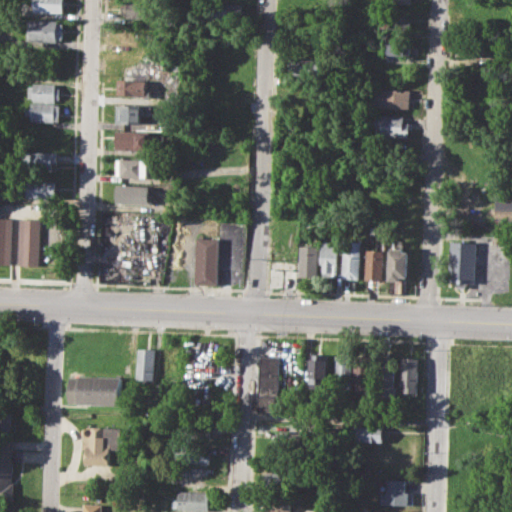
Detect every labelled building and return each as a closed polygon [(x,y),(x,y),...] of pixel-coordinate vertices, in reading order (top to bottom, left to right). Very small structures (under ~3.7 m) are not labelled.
[(35,0),(65,0),(65,12),(35,11),(35,0)] [(127,0),(158,0),(158,19),(126,18),(126,13),(122,13),(122,2),(127,2),(127,0)] [(218,1),(244,2),(244,20),(218,20),(218,1)] [(378,10),(411,12),(410,29),(378,28),(378,10)] [(28,18),(60,20),(59,23),(65,24),(64,38),(58,37),(58,41),(27,40),(28,18)] [(125,23),(158,24),(157,43),(125,42),(125,23)] [(378,39),(411,40),(410,56),(378,55),(378,39)] [(456,55),(457,39),(484,40),(483,56),(456,55)] [(116,76),(152,77),(152,97),(116,96),(116,76)] [(34,82),(57,83),(56,87),(62,87),(61,98),(56,97),(56,101),(33,100),(33,96),(29,96),(30,85),(34,85),(34,82)] [(377,89),(412,90),(411,108),(376,107),(377,89)] [(31,103),(62,104),(61,122),(30,120),(31,115),(25,115),(26,107),(31,107),(31,103)] [(114,104),(148,105),(148,124),(114,123),(114,104)] [(376,115),(404,116),(404,122),(410,122),(409,137),(375,136),(376,115)] [(116,130),(149,131),(149,150),(115,150),(116,130)] [(26,150),(59,152),(59,163),(54,162),(53,169),(25,168),(26,150)] [(118,158),(150,159),(150,177),(117,176),(118,158)] [(24,179),(57,180),(56,198),(23,196),(24,179)] [(116,183),(150,185),(150,193),(155,194),(154,205),(115,203),(116,183)] [(496,198),(511,198),(511,225),(499,225),(499,216),(495,216),(496,198)] [(0,217),(13,218),(11,265),(0,264),(0,217)] [(20,218),(42,219),(40,266),(18,265),(20,218)] [(370,226),(378,226),(377,237),(369,237),(370,226)] [(197,238),(219,239),(217,283),(195,282),(197,238)] [(343,277),(344,247),(349,247),(349,240),(363,240),(361,278),(343,277)] [(449,281),(451,240),(479,241),(478,282),(449,281)] [(322,241),(321,265),(325,265),(325,274),(339,274),(340,246),(330,246),(331,241),(322,241)] [(300,245),(320,245),(319,278),(299,277),(300,245)] [(389,279),(390,246),(405,247),(405,252),(409,252),(409,276),(404,275),(404,280),(389,279)] [(367,279),(367,249),(386,249),(385,280),(367,279)] [(271,259),(283,260),(283,268),(296,268),(295,288),(269,286),(271,259)] [(139,347),(159,348),(157,382),(138,381),(139,347)] [(476,351),(502,352),(501,379),(494,379),(494,385),(480,384),(480,379),(475,379),(476,351)] [(311,353),(330,354),(329,386),(310,385),(311,353)] [(336,354),(354,355),(353,389),(335,389),(336,354)] [(358,355),(375,355),(374,391),(360,390),(361,385),(356,385),(358,355)] [(261,356),(283,357),(281,411),(259,410),(261,356)] [(380,356),(397,357),(395,396),(378,395),(380,356)] [(402,357),(420,358),(418,394),(405,393),(405,386),(401,386),(402,357)] [(70,376),(124,378),(123,404),(70,403),(70,376)] [(0,409),(12,410),(11,432),(0,431),(0,409)] [(183,421),(213,422),(212,442),(182,441),(183,421)] [(351,424),(384,426),(383,442),(351,440),(351,424)] [(85,426),(121,427),(120,448),(113,448),(113,465),(88,464),(88,447),(84,447),(85,426)] [(278,429),(308,431),(307,449),(277,447),(278,429)] [(468,430),(489,431),(488,450),(467,450),(468,430)] [(0,439),(14,440),(12,483),(16,483),(15,500),(0,499),(0,439)] [(181,445),(208,447),(207,451),(214,451),(213,464),(180,462),(181,445)] [(459,456),(478,457),(477,474),(458,474),(459,456)] [(180,466),(214,468),(213,486),(178,484),(180,466)] [(265,471),(297,472),(296,490),(265,488),(265,471)] [(150,475),(164,476),(164,490),(150,489),(150,475)] [(387,478),(407,479),(406,492),(410,492),(410,505),(380,504),(381,490),(386,491),(387,478)] [(457,480),(476,480),(476,497),(456,496),(457,480)] [(181,490),(213,491),(212,510),(175,508),(175,497),(181,498),(181,490)] [(263,493),(297,494),(296,511),(262,511),(263,493)] [(85,511),(85,503),(103,503),(103,511),(85,511)] [(455,511),(456,503),(475,504),(474,511),(455,511)]
